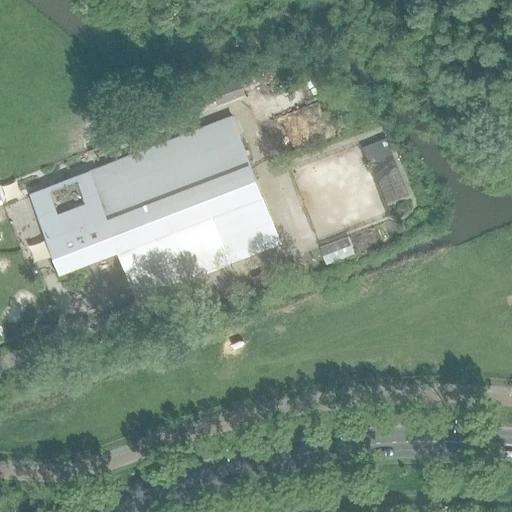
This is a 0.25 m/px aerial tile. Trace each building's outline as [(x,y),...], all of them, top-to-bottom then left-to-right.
[(216,105),(236,98),(231,83),(211,90),(216,105)] [(159,116),(139,113),(136,133),(156,136),(159,116)] [(90,174),(32,196),(55,258),(112,236),(136,297),(190,276),(225,263),(279,242),(238,137),(97,192),(90,174)] [(352,232),(325,246),(333,263),(361,250),(352,232)] [(270,271),(252,278),(256,289),(275,282),(270,271)] [(45,290),(40,279),(34,281),(39,292),(45,290)]
